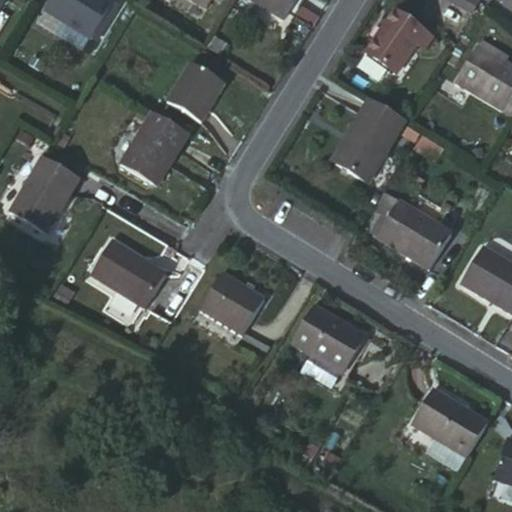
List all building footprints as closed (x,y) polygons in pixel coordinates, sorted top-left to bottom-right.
[(90,0),(49,0),(37,18),(86,48),(108,11),(90,0)] [(174,0),(199,15),(207,0),(174,0)] [(296,0),(232,0),(232,1),(277,30),(296,0)] [(394,18),(364,65),(396,86),(426,37),(394,18)] [(440,96),(503,137),(511,121),(511,91),(511,74),(470,49),(440,96)] [(188,65),(163,105),(198,127),(224,86),(188,65)] [(375,176),(403,133),(398,130),(370,113),(362,126),(343,157),(375,176)] [(169,164),(185,137),(154,118),(120,171),(144,185),(160,158),(169,164)] [(343,157),(362,126),(356,123),(337,153),(343,157)] [(418,136),(412,149),(435,160),(441,146),(418,136)] [(40,160),(8,214),(45,236),(78,182),(40,160)] [(381,202),(371,219),(384,227),(394,210),(381,202)] [(394,210),(384,227),(370,248),(384,257),(408,218),(394,210)] [(408,218),(384,257),(425,281),(450,243),(408,218)] [(120,256),(99,292),(147,324),(169,289),(120,256)] [(511,276),(479,258),(456,294),(508,326),(511,319),(511,276)] [(222,286),(200,321),(240,345),(262,311),(222,286)] [(317,316),(293,353),(342,386),(366,349),(317,316)] [(401,431),(459,466),(479,433),(423,397),(401,431)] [(511,443),(506,441),(487,481),(511,492),(511,443)]
